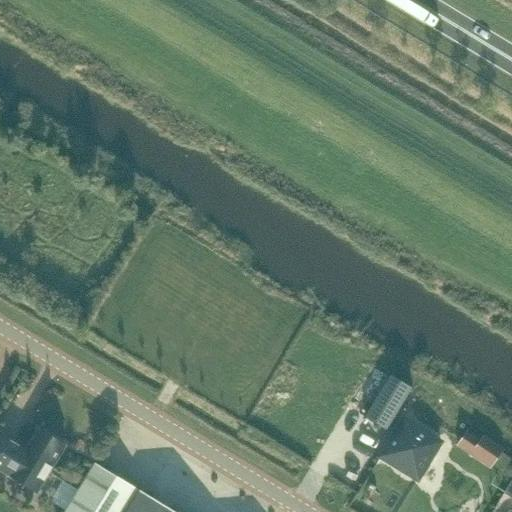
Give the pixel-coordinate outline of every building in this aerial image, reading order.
[(391,375),(365,417),(386,430),(412,389),(391,375)] [(418,480),(441,443),(404,420),(381,458),(418,480)] [(67,448),(41,432),(28,453),(1,437),(0,439),(0,471),(38,496),(67,448)] [(475,445),(463,436),(456,447),(493,472),(507,450),(483,433),(475,445)] [(173,511),(96,466),(81,491),(69,511),(68,511),(173,511)] [(64,481),(52,502),(69,511),(81,491),(64,481)]
